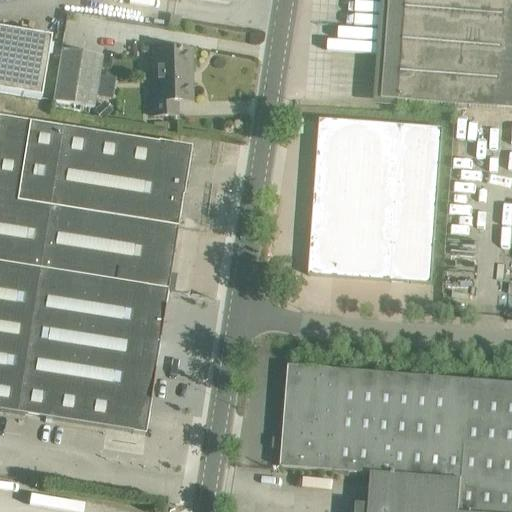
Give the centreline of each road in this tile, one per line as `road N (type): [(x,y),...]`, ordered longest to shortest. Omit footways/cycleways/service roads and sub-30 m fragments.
road 1 (unclassified): [(237,313),(287,0)]
road 2 (unclassified): [(511,341),(237,313)]
road 3 (unclassified): [(209,511),(237,313)]
